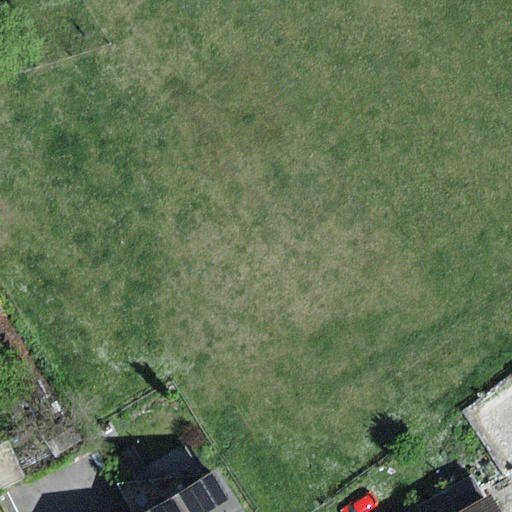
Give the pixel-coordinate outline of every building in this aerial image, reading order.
[(5,311),(0,314),(0,354),(31,405),(54,391),(5,311)] [(72,421),(48,438),(61,456),(85,440),(72,421)] [(11,444),(0,448),(0,491),(25,482),(11,444)] [(245,511),(219,472),(211,477),(153,511),(245,511)] [(120,486),(132,511),(153,511),(211,477),(120,486)] [(420,511),(504,511),(498,500),(488,505),(473,478),(419,508),(420,511)]
